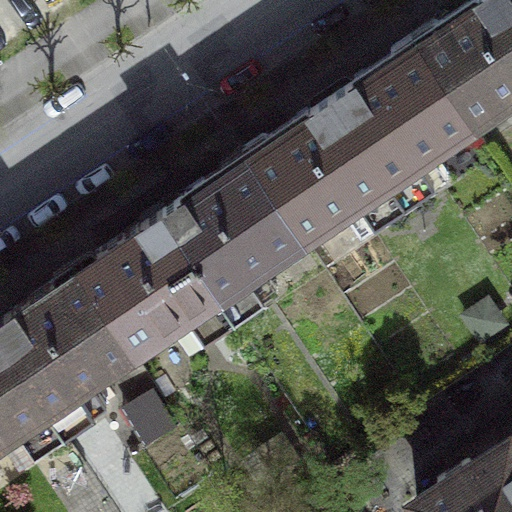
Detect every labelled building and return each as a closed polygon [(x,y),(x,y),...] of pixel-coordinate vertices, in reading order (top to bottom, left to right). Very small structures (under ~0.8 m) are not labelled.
[(511,92),(511,0),(465,0),(415,35),(473,119),(511,92)] [(473,119),(415,35),(330,91),(404,200),(447,170),(431,147),(473,119)] [(404,200),(330,91),(246,148),(303,234),(345,206),(361,229),(404,200)] [(303,234),(246,148),(160,205),(233,315),(277,285),(261,263),(303,234)] [(233,315),(160,205),(75,262),(132,348),(175,320),(190,344),(233,315)] [(132,348),(75,262),(0,312),(0,335),(62,429),(107,399),(91,376),(132,348)] [(62,429),(0,335),(0,437),(4,435),(19,458),(62,429)] [(486,364),(449,389),(462,407),(499,382),(486,364)] [(425,511),(407,485),(474,440),(441,390),(332,461),(365,511),(425,511)] [(511,511),(511,414),(474,440),(407,485),(425,511),(511,511)]
